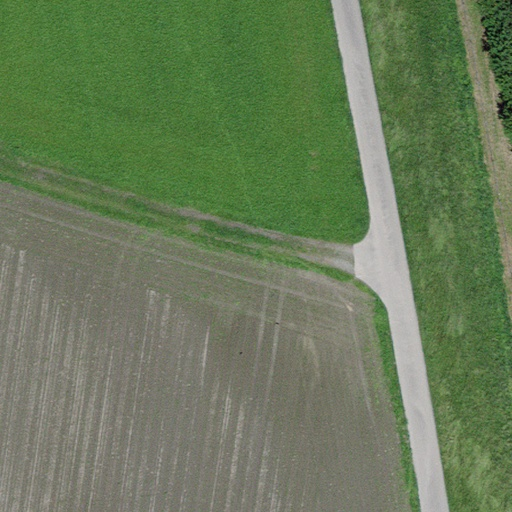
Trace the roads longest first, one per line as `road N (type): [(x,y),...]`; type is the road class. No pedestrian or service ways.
road 1 (track): [(451,511),(403,161),(366,0)]
road 2 (track): [(413,274),(0,154)]
